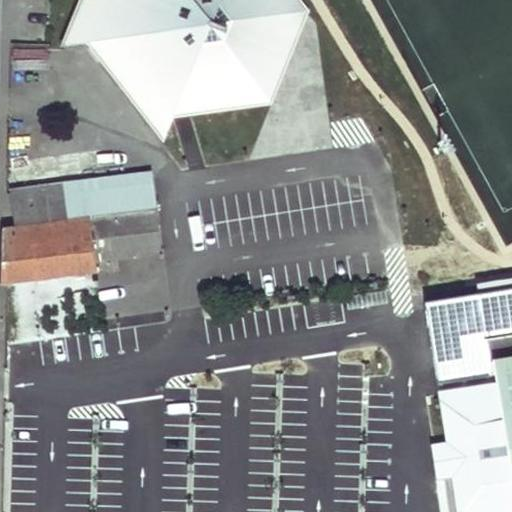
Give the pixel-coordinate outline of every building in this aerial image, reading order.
[(79,0),(63,44),(85,40),(164,131),(174,106),(269,90),(264,84),(271,76),(275,71),(284,55),(286,50),(291,38),(292,32),(293,26),(294,20),(295,14),(295,8),(294,2),(303,1),(302,0),(79,0)] [(151,177),(90,183),(102,205),(154,200),(151,177)] [(16,230),(1,231),(0,285),(118,271),(116,258),(160,252),(154,200),(102,205),(90,183),(12,191),(16,230)] [(511,327),(511,277),(479,282),(485,332),(511,327)] [(511,352),(495,355),(498,376),(511,461),(511,352)] [(511,511),(511,461),(498,376),(441,385),(461,511),(511,511)]
